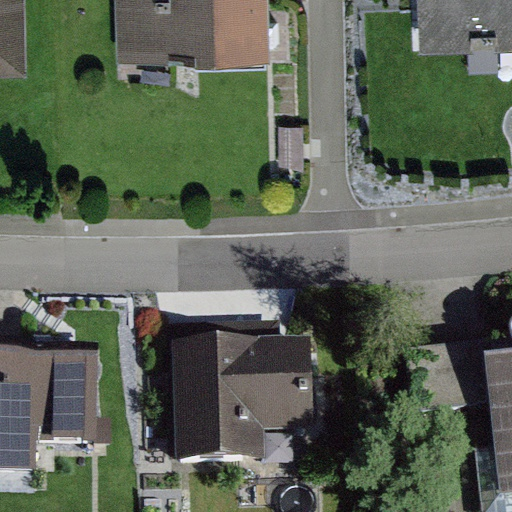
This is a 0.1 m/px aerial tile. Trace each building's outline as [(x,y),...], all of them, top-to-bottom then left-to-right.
[(33,0),(0,0),(0,74),(36,74),(33,0)] [(262,0),(137,0),(139,56),(264,53),(262,0)] [(511,0),(445,0),(447,36),(511,34),(511,0)] [(85,351),(0,352),(0,478),(87,477),(85,351)] [(319,353),(200,356),(203,466),(269,464),(268,430),(321,429),(319,353)]
